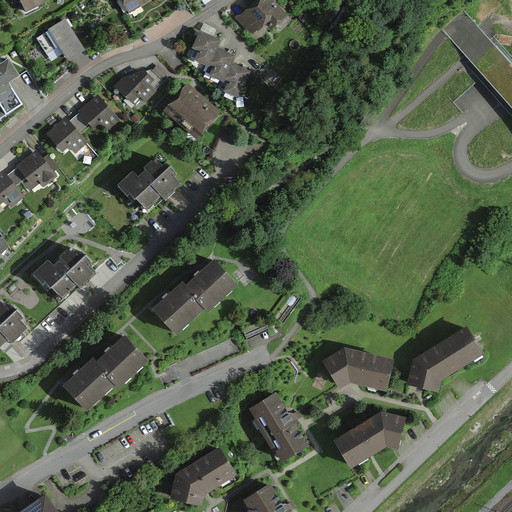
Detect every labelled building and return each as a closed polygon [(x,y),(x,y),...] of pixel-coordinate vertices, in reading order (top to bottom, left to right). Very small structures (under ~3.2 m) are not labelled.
[(120,0),(129,14),(151,0),(120,0)] [(272,0),(257,0),(246,11),(243,8),(234,16),(252,36),(265,25),(271,31),(287,16),(272,0)] [(47,54),(60,46),(70,61),(84,53),(65,23),(38,39),(47,54)] [(217,51),(220,44),(200,35),(193,49),(200,52),(196,62),(209,68),(210,65),(217,51)] [(210,65),(216,68),(212,77),(224,82),(225,79),(231,67),(235,58),(217,51),(210,65)] [(0,101),(6,111),(20,102),(7,82),(17,75),(8,60),(0,65),(0,101)] [(249,75),(231,67),(225,79),(229,81),(224,93),(238,99),(249,75)] [(146,102),(164,81),(151,69),(124,77),(116,87),(135,104),(141,97),(146,102)] [(218,115),(188,89),(167,112),(197,138),(218,115)] [(107,132),(120,120),(98,95),(78,112),(95,131),(101,125),(107,132)] [(75,155),(89,144),(66,118),(47,135),(63,154),(70,149),(75,155)] [(44,188),(57,178),(37,151),(16,166),(32,187),(39,181),(44,188)] [(138,176),(135,173),(119,188),(136,206),(140,203),(149,213),(162,202),(165,205),(183,188),(176,181),(179,178),(167,166),(165,168),(156,159),(138,176)] [(10,209),(24,198),(3,171),(0,173),(0,206),(5,202),(10,209)] [(52,266),(49,262),(32,277),(50,296),(53,292),(63,303),(75,291),(78,294),(96,277),(90,270),(92,268),(81,256),(78,258),(70,249),(52,266)] [(208,316),(238,288),(214,262),(184,290),(208,316)] [(274,280),(255,306),(228,318),(235,336),(274,320),(292,293),(274,280)] [(179,286),(150,312),(176,340),(205,314),(179,286)] [(0,304),(0,352),(7,346),(10,349),(28,332),(21,325),(24,323),(12,310),(10,313),(1,304),(0,304)] [(483,354),(466,327),(411,360),(405,386),(437,392),(439,380),(483,354)] [(145,364),(122,338),(93,363),(117,389),(145,364)] [(384,395),(392,363),(343,351),(320,364),(337,392),(348,386),(384,395)] [(90,362),(61,389),(83,413),(112,386),(90,362)] [(306,449),(274,396),(252,410),(283,463),(306,449)] [(398,453),(406,420),(380,415),(336,443),(352,470),(386,450),(398,453)] [(200,495),(232,477),(217,450),(173,475),(166,500),(196,508),(200,495)] [(288,511),(284,504),(280,506),(267,484),(240,500),(246,511),(288,511)] [(65,511),(49,489),(16,511),(65,511)]
